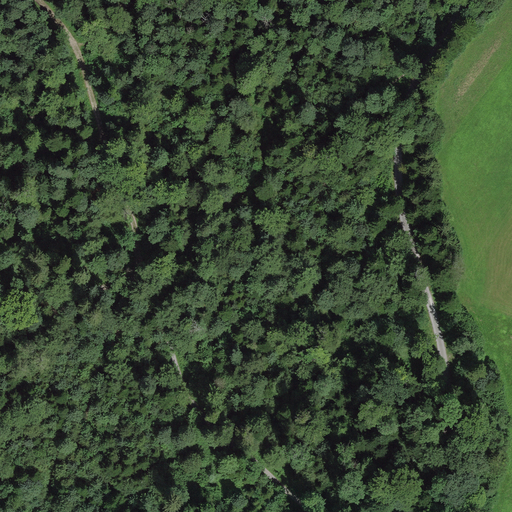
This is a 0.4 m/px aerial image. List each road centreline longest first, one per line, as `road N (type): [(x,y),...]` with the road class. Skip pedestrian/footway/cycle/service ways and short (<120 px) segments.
road 1 (track): [(427,511),(451,373),(401,193),(403,114),(460,0)]
road 2 (track): [(0,355),(144,261),(119,339),(26,511)]
road 3 (track): [(144,261),(173,231),(380,93),(435,47)]
road 4 (track): [(144,261),(192,406),(311,511)]
road 5 (track): [(144,261),(109,183),(97,106),(53,16),(37,0)]
